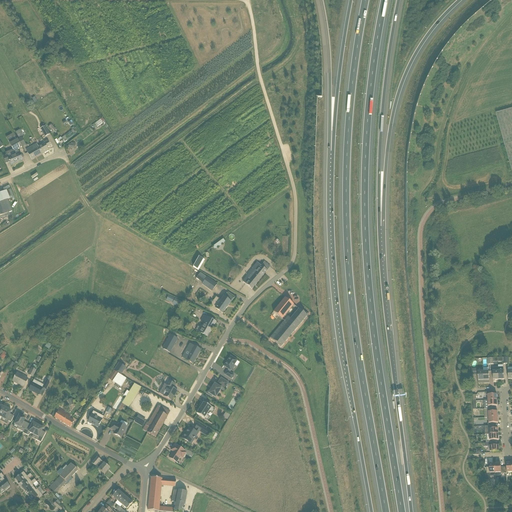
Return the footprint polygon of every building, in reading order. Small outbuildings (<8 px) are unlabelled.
[(511,108),(496,113),(511,171),(511,108)] [(41,129),(45,137),(50,135),(45,126),(45,127),(44,124),(40,126),(41,129)] [(8,141),(14,152),(22,147),(18,141),(18,140),(16,136),(8,141)] [(47,148),(50,146),(47,141),(44,142),(44,144),(38,147),(42,154),(49,151),(47,148)] [(32,160),(42,154),(38,147),(37,144),(36,144),(31,147),(33,150),(28,153),(32,160)] [(11,166),(23,161),(19,153),(13,156),(12,153),(3,157),(6,164),(9,162),(11,166)] [(9,199),(6,191),(0,193),(0,219),(10,215),(9,213),(12,212),(7,199),(9,199)] [(204,260),(199,257),(199,258),(195,264),(193,267),(195,269),(199,271),(205,260),(204,260)] [(252,290),(267,271),(257,263),(252,269),(256,272),(250,280),(246,277),(243,282),(252,290)] [(207,277),(207,278),(203,283),(202,285),(212,291),(217,284),(207,277)] [(224,297),(223,296),(215,308),(222,314),(227,307),(231,302),(224,297)] [(273,312),(282,319),(288,312),(290,313),(296,307),(285,298),(273,312)] [(175,299),(173,304),(172,305),(178,307),(181,302),(175,299)] [(288,317),(284,321),(270,338),(281,347),(307,316),(300,311),(299,309),(290,319),(288,317)] [(204,323),(202,328),(198,326),(195,330),(208,337),(216,323),(204,316),(201,321),(204,323)] [(162,349),(170,353),(175,345),(167,341),(162,349)] [(200,350),(194,346),(190,344),(182,358),(193,364),(200,350)] [(238,362),(231,357),(224,367),(229,370),(226,376),(233,380),(235,376),(231,373),(238,362)] [(119,363),(114,370),(121,375),(126,368),(119,363)] [(36,371),(35,370),(32,368),(31,368),(28,375),(33,378),(36,371)] [(478,384),(484,384),(483,372),(478,372),(478,369),(475,369),(475,376),(478,376),(478,384)] [(108,379),(106,382),(107,383),(109,380),(111,381),(112,382),(113,382),(121,387),(126,379),(112,370),(107,378),(108,379)] [(17,374),(12,382),(24,387),(28,379),(17,374)] [(221,379),(218,384),(219,385),(218,387),(215,385),(211,390),(210,389),(207,394),(211,397),(212,396),(215,398),(221,389),(220,388),(222,387),(224,388),(225,387),(226,388),(228,385),(227,384),(228,383),(221,379)] [(168,381),(166,385),(168,387),(163,396),(171,401),(174,394),(175,395),(177,391),(173,389),(175,385),(168,381)] [(39,395),(42,389),(42,388),(32,383),(29,390),(39,395)] [(129,393),(126,392),(124,396),(126,396),(122,404),(129,408),(140,387),(134,383),(129,393)] [(487,396),(488,396),(488,401),(497,401),(497,395),(494,395),(494,392),(486,393),(486,395),(487,396)] [(488,401),(484,401),(484,410),(487,409),(494,409),(493,406),(497,406),(497,401),(488,401)] [(212,407),(211,408),(203,403),(196,414),(207,421),(215,409),(212,407)] [(155,438),(169,413),(158,406),(148,423),(147,423),(146,426),(150,428),(147,433),(155,438)] [(54,418),(70,427),(74,421),(69,419),(71,416),(65,413),(65,412),(58,408),(57,409),(56,409),(51,416),(54,418)] [(11,422),(14,416),(11,415),(10,415),(11,411),(6,409),(1,418),(2,418),(0,420),(0,421),(7,425),(9,421),(11,422)] [(487,409),(487,412),(485,412),(486,418),(489,418),(498,418),(497,412),(494,412),(494,409),(487,409)] [(98,428),(102,420),(104,417),(97,413),(95,412),(94,412),(88,422),(98,428)] [(14,425),(18,427),(17,429),(23,432),(24,430),(27,424),(24,422),(24,423),(23,422),(25,419),(19,416),(14,425)] [(494,426),(494,423),(498,423),(498,418),(489,418),(489,424),(488,424),(488,427),(494,426)] [(23,432),(23,433),(28,436),(31,433),(33,435),(38,426),(33,423),(31,426),(30,426),(31,425),(27,424),(24,430),(23,432)] [(121,438),(125,429),(126,427),(119,424),(118,426),(113,423),(110,429),(113,431),(114,430),(115,431),(114,434),(121,438)] [(182,439),(185,441),(185,443),(188,443),(191,444),(199,431),(206,436),(208,432),(198,425),(195,429),(196,430),(195,432),(189,428),(186,434),(185,434),(182,439)] [(41,443),(46,433),(43,432),(42,432),(41,432),(43,428),(38,426),(33,435),(36,436),(35,440),(41,443)] [(498,429),(494,429),(494,426),(488,427),(488,430),(489,429),(489,435),(498,435),(498,429)] [(498,435),(489,435),(490,441),(488,441),(489,444),(495,443),(495,441),(499,440),(498,435)] [(490,452),(492,452),(499,452),(499,446),(495,446),(495,443),(489,444),(484,444),(484,447),(490,447),(490,452)] [(184,451),(177,446),(176,447),(174,446),(171,451),(173,452),(169,458),(176,463),(180,457),(183,458),(186,453),(183,452),(184,451)] [(99,470),(104,474),(108,470),(110,468),(104,463),(104,464),(100,461),(101,460),(97,457),(92,464),(95,467),(99,470)] [(65,481),(66,483),(78,470),(71,464),(53,483),(59,487),(65,481)] [(495,464),(489,464),(489,468),(487,468),(487,475),(485,475),(485,478),(489,477),(489,474),(490,474),(490,476),(495,476),(495,473),(495,464)] [(495,473),(501,473),(501,474),(504,474),(504,468),(501,468),(501,464),(495,464),(495,473)] [(14,480),(18,485),(19,485),(28,478),(29,479),(32,476),(30,474),(27,477),(24,472),(23,472),(22,470),(19,473),(21,475),(14,480)] [(0,485),(5,491),(10,487),(3,478),(4,477),(1,474),(0,474),(0,476),(2,479),(0,479),(0,485)] [(21,488),(23,491),(32,483),(33,484),(36,482),(35,479),(31,482),(29,479),(28,478),(19,485),(21,488)] [(183,511),(187,492),(177,491),(174,490),(172,502),(175,503),(174,508),(159,507),(161,485),(175,487),(176,480),(151,478),(148,511),(162,511),(183,511)] [(23,491),(27,496),(36,489),(37,490),(41,487),(39,485),(36,487),(33,484),(32,483),(23,491)] [(27,496),(32,501),(37,497),(39,499),(43,496),(37,490),(36,489),(27,496)] [(118,490),(112,497),(117,501),(123,495),(120,492),(118,490)] [(120,508),(122,505),(128,499),(126,498),(123,495),(117,501),(115,503),(118,506),(120,508)] [(128,499),(122,505),(127,509),(132,503),(128,499)] [(54,504),(56,506),(61,510),(63,508),(58,504),(56,502),(54,504)]
